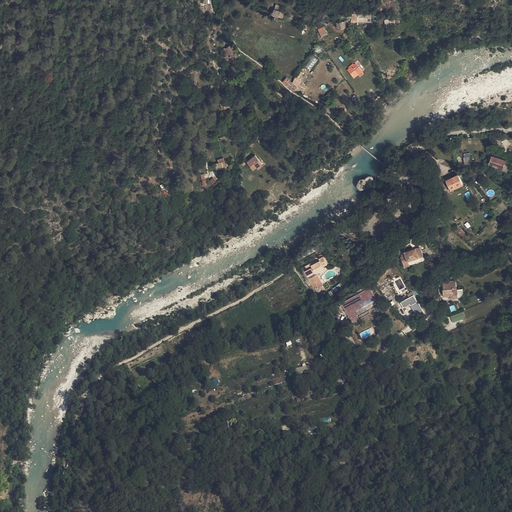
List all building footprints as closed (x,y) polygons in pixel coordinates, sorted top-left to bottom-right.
[(281,13),(276,10),(273,14),(280,18),(282,14),(281,13)] [(227,50),(225,51),(227,61),(230,66),(237,61),(233,56),(237,53),(232,45),(227,50)] [(361,72),(356,65),(354,67),(353,66),(350,68),(351,69),(348,71),(353,78),(358,75),(358,76),(361,74),(360,73),(361,72)] [(229,71),(232,74),(233,74),(236,77),(238,75),(233,68),(229,71)] [(302,82),(296,77),(292,83),(297,87),(302,82)] [(292,83),(287,78),(283,82),(289,87),(292,83)] [(297,87),(292,83),(289,87),(293,91),(297,87)] [(335,111),(326,104),(323,108),(332,116),(333,114),(335,116),(338,112),(336,111),(335,111)] [(248,161),(258,169),(262,166),(257,159),(255,156),(248,161)] [(506,163),(492,158),(490,166),(503,171),(504,166),(506,163)] [(257,170),(258,169),(248,161),(246,162),(252,170),(255,167),(257,170)] [(457,175),(445,181),(450,192),(463,186),(457,175)] [(256,204),(252,200),(244,207),(248,211),(256,204)] [(504,223),(501,228),(502,228),(506,231),(509,226),(504,223)] [(456,226),(468,239),(470,237),(471,236),(460,224),(456,226)] [(409,263),(424,257),(420,247),(406,253),(407,256),(402,258),(406,269),(410,267),(409,263)] [(324,267),(323,266),(327,264),(322,256),(319,258),(320,260),(314,263),(311,264),(310,262),(302,267),(307,275),(314,271),(315,272),(324,267)] [(309,279),(314,288),(321,284),(316,275),(309,279)] [(451,294),(449,295),(449,297),(450,299),(456,298),(454,285),(441,284),(442,290),(450,289),(451,294)] [(376,302),(369,290),(341,306),(352,325),(359,322),(355,313),(376,302)] [(410,306),(411,307),(416,305),(414,302),(417,301),(414,296),(401,304),(404,310),(410,306)] [(452,322),(465,319),(464,313),(450,316),(452,322)] [(251,362),(282,357),(281,346),(249,351),(251,362)] [(308,366),(294,369),(296,376),(310,373),(308,366)] [(210,380),(211,387),(219,385),(217,378),(210,380)]
